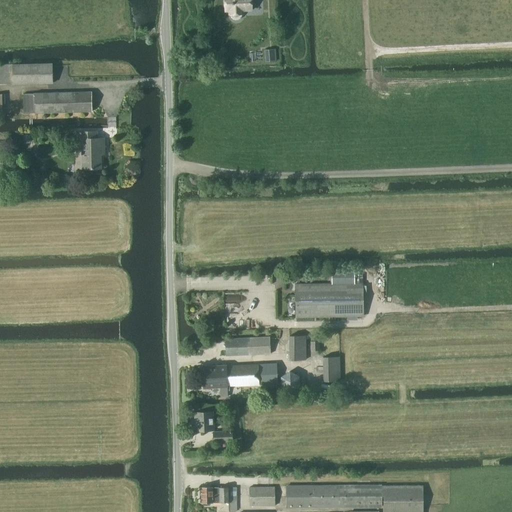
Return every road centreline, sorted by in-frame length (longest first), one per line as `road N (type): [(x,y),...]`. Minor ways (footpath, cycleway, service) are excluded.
road 1 (tertiary): [(178,511),(166,0)]
road 2 (track): [(171,287),(231,285),(296,324),(360,324),(380,311),(511,308)]
road 3 (track): [(511,44),(368,51),(366,0)]
road 4 (track): [(299,456),(177,458)]
